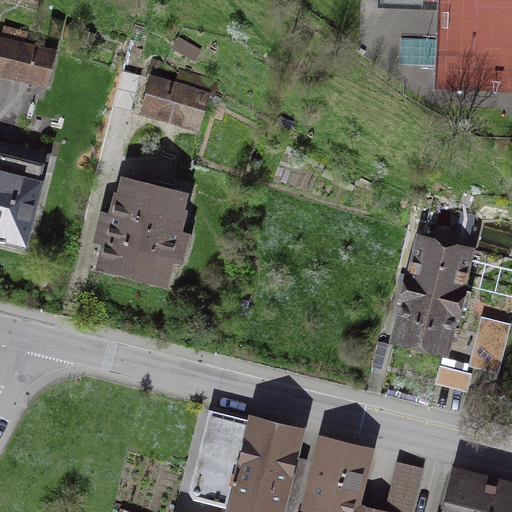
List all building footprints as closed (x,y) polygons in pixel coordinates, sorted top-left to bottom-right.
[(4,28),(0,45),(0,70),(10,73),(10,75),(26,79),(27,77),(43,81),(49,54),(22,47),(26,33),(4,28)] [(122,73),(115,103),(130,107),(137,77),(122,73)] [(155,80),(146,109),(195,123),(204,94),(155,80)] [(0,143),(0,238),(25,243),(47,155),(0,143)] [(178,211),(182,195),(171,193),(173,184),(154,179),(152,188),(125,181),(121,196),(118,195),(101,264),(164,280),(169,258),(182,262),(189,236),(176,233),(181,211),(178,211)] [(424,220),(395,337),(445,349),(469,252),(467,251),(475,211),(432,194),(426,220),(424,220)] [(511,213),(485,207),(476,242),(511,250),(511,213)] [(480,342),(474,366),(495,372),(501,347),(480,342)] [(291,511),(305,460),(289,456),(294,435),(211,414),(192,490),(195,495),(235,505),(232,511),(291,511)] [(372,511),(358,508),(371,455),(324,442),(311,499),(348,508),(347,511),(372,511)] [(392,511),(411,511),(422,470),(404,466),(392,511)] [(511,511),(511,489),(458,476),(448,511),(511,511)]
